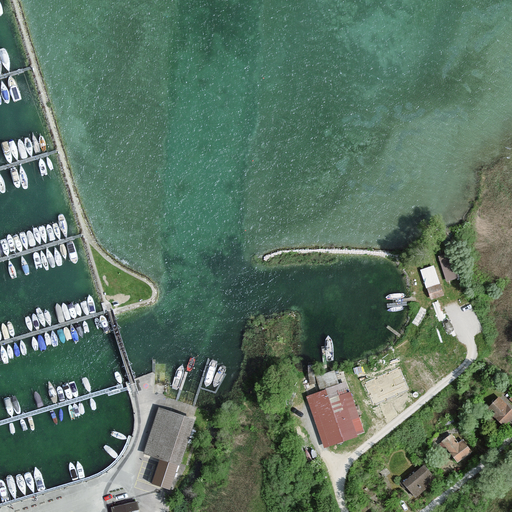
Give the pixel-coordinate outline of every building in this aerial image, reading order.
[(441,253),(447,278),(460,274),(454,250),(441,253)] [(418,265),(432,300),(445,295),(432,260),(418,265)] [(398,369),(365,383),(374,403),(407,389),(398,369)] [(308,397),(325,446),(356,436),(356,433),(363,431),(346,384),(308,397)] [(495,400),(484,411),(500,427),(511,416),(495,400)] [(148,452),(179,463),(194,420),(164,409),(148,452)] [(447,437),(439,445),(457,464),(469,453),(461,444),(457,448),(447,437)] [(420,465),(397,484),(409,499),(432,480),(420,465)] [(113,502),(114,511),(141,507),(140,499),(113,502)]
